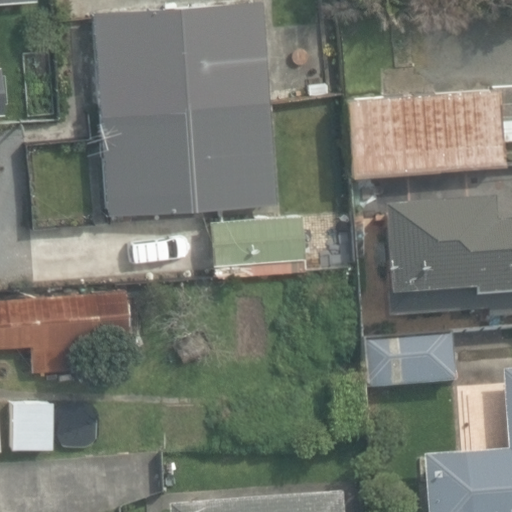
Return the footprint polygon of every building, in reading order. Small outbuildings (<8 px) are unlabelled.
[(191,0),(89,8),(104,212),(274,200),(258,0),(191,0)] [(511,118),(498,119),(496,87),(342,97),(348,174),(502,163),(500,141),(511,140),(511,118)] [(511,228),(488,230),(486,207),(377,215),(385,320),(488,313),(489,321),(511,319),(511,228)] [(208,216),(212,265),(304,257),(300,209),(208,216)] [(89,367),(87,338),(127,335),(124,287),(0,295),(0,370),(20,369),(18,345),(29,344),(31,371),(89,367)] [(365,345),(370,391),(459,381),(453,336),(365,345)] [(421,457),(424,511),(511,511),(511,369),(498,370),(504,451),(421,457)] [(355,381),(327,382),(328,408),(356,407),(355,381)] [(7,399),(7,446),(51,446),(51,399),(7,399)] [(329,414),(330,434),(346,433),(345,413),(329,414)] [(339,511),(339,494),(166,506),(165,511),(339,511)]
